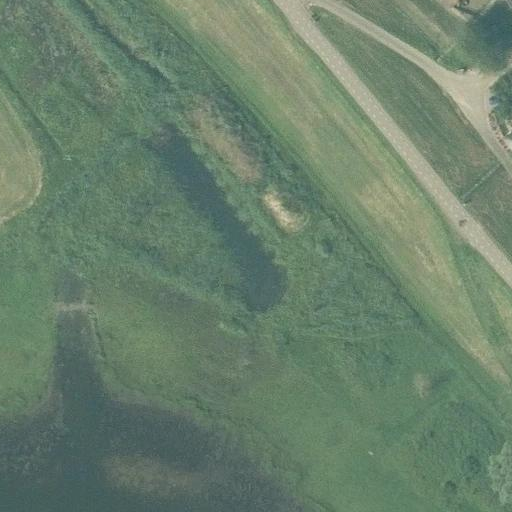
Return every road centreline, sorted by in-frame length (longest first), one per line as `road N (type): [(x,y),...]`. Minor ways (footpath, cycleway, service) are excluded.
road 1 (unclassified): [(511,280),(278,0)]
road 2 (residential): [(307,0),(469,98),(511,165)]
